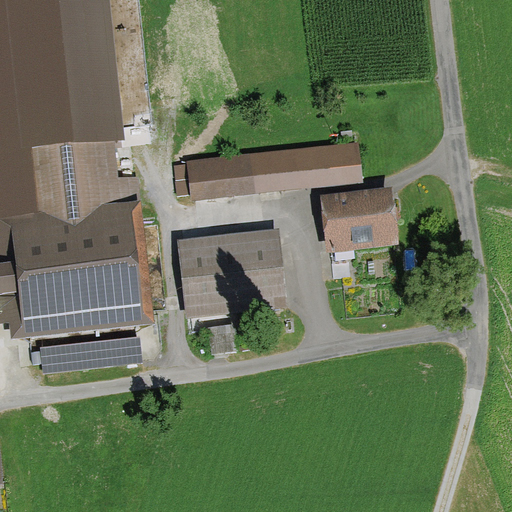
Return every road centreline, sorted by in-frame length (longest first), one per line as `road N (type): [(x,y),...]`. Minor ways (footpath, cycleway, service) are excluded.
road 1 (residential): [(436,0),(477,318)]
road 2 (track): [(437,511),(467,397),(477,318)]
